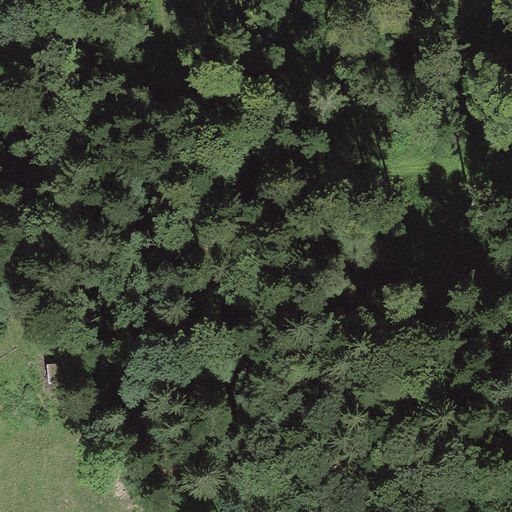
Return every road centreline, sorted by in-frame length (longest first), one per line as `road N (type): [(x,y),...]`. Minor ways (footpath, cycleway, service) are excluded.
road 1 (track): [(160,0),(174,54),(239,132),(270,153),(308,164),(511,182)]
road 2 (track): [(0,235),(28,174),(63,0)]
